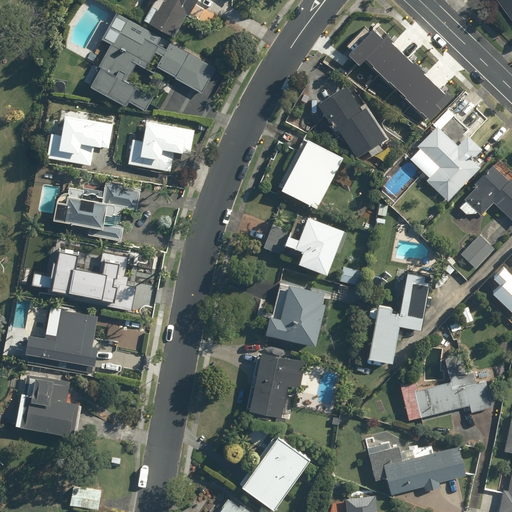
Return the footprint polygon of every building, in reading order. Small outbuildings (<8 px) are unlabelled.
[(173,38),(193,0),(148,0),(138,19),(173,38)] [(511,0),(495,0),(511,21),(511,0)] [(162,35),(119,11),(106,33),(114,38),(87,85),(122,105),(132,87),(123,82),(134,63),(143,69),(154,49),(162,54),(156,64),(201,89),(215,64),(170,39),(166,46),(158,41),(162,35)] [(382,55),(364,44),(345,74),(404,111),(418,89),(410,84),(418,71),(400,60),(392,71),(377,62),(382,55)] [(357,106),(343,86),(316,105),(352,158),(387,135),(365,101),(357,106)] [(44,157),(89,165),(92,146),(107,149),(111,124),(61,115),(57,135),(48,133),(44,157)] [(130,139),(126,163),(169,171),(172,151),(188,154),(193,130),(142,121),(139,140),(130,139)] [(425,180),(447,201),(479,167),(471,159),(480,150),(465,135),(455,145),(434,126),(415,146),(437,167),(425,180)] [(314,209),(340,157),(303,138),(277,190),(314,209)] [(511,178),(510,176),(507,179),(491,164),(472,184),(475,187),(463,199),(465,201),(458,208),(468,217),(474,210),(480,215),(492,203),(511,222),(511,178)] [(52,201),(48,220),(87,227),(86,235),(119,241),(122,226),(99,222),(101,214),(107,216),(109,214),(113,214),(116,213),(119,211),(121,208),(134,210),(138,187),(104,181),(100,202),(80,198),(82,189),(67,187),(65,196),(63,195),(61,203),(52,201)] [(338,230),(302,217),(294,240),(285,237),(287,231),(270,224),(261,247),(280,254),(283,244),(300,250),(295,264),(322,274),(338,230)] [(493,249),(477,234),(459,254),(475,269),(493,249)] [(59,288),(123,300),(128,273),(122,272),(125,253),(99,249),(96,268),(60,261),(62,246),(40,242),(31,291),(57,296),(59,288)] [(363,271),(343,266),(339,281),(359,286),(363,271)] [(500,287),(492,295),(511,312),(511,275),(503,268),(492,280),(500,287)] [(387,313),(389,307),(375,304),(364,358),(388,363),(395,327),(418,332),(428,282),(422,281),(423,275),(403,271),(394,314),(387,313)] [(265,316),(261,335),(312,346),(321,304),(318,304),(320,293),(284,285),(276,319),(265,316)] [(43,337),(39,358),(91,367),(95,347),(90,346),(95,315),(64,309),(59,340),(43,337)] [(258,353),(246,410),(277,417),(284,385),(297,388),(302,362),(258,353)] [(470,413),(491,408),(484,380),(474,383),(471,371),(464,373),(459,354),(443,358),(449,381),(417,389),(414,379),(397,384),(407,420),(468,405),(470,413)] [(17,394),(12,426),(70,436),(75,405),(63,402),(67,381),(25,374),(22,395),(17,394)] [(511,511),(511,420),(508,420),(502,452),(511,454),(511,459),(509,476),(499,474),(497,485),(502,486),(497,511),(511,511)] [(237,487),(269,510),(306,460),(273,436),(237,487)] [(410,447),(413,457),(400,460),(397,446),(391,447),(389,440),(376,443),(374,437),(365,439),(367,447),(365,447),(373,482),(384,479),(388,494),(423,486),(424,492),(439,488),(437,482),(465,476),(458,446),(433,452),(431,445),(417,448),(416,446),(410,447)] [(97,510),(100,491),(74,486),(70,506),(97,510)] [(389,511),(389,510),(377,511),(376,495),(344,497),(344,511),(389,511)] [(245,511),(225,498),(214,511),(245,511)]
